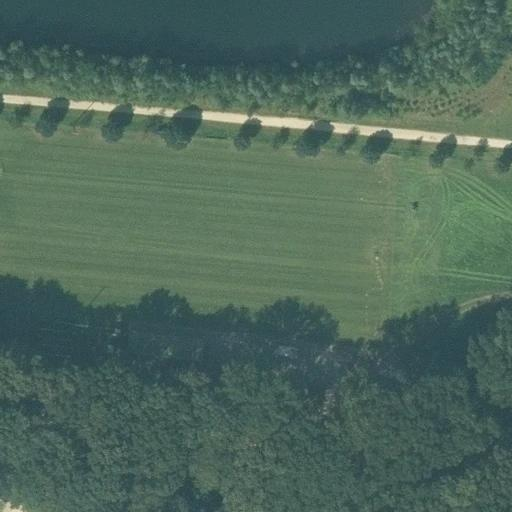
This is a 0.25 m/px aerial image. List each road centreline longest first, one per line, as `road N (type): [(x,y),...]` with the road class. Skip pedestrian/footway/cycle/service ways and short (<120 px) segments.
road 1 (unknown): [(0,87),(511,143)]
road 2 (track): [(511,304),(467,317),(386,363),(309,362),(310,345),(379,349),(465,302),(511,290)]
